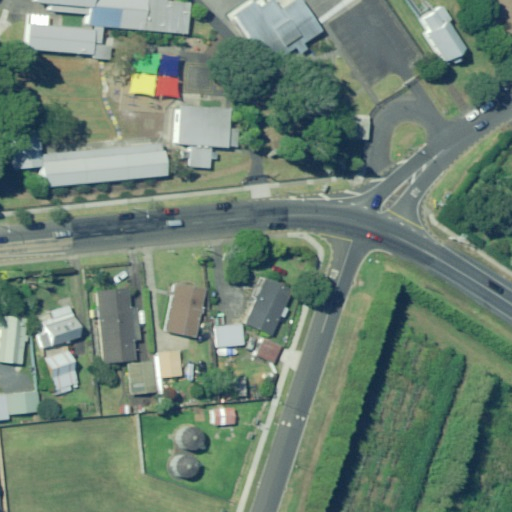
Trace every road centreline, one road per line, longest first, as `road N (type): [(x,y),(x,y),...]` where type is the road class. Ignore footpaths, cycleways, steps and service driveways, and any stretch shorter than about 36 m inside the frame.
road 1 (tertiary): [(363,222),(261,215),(0,242)]
road 2 (unclassified): [(265,511),(347,247),(363,222)]
road 3 (residential): [(363,222),(448,145),(511,103)]
road 4 (tertiary): [(511,304),(363,222)]
